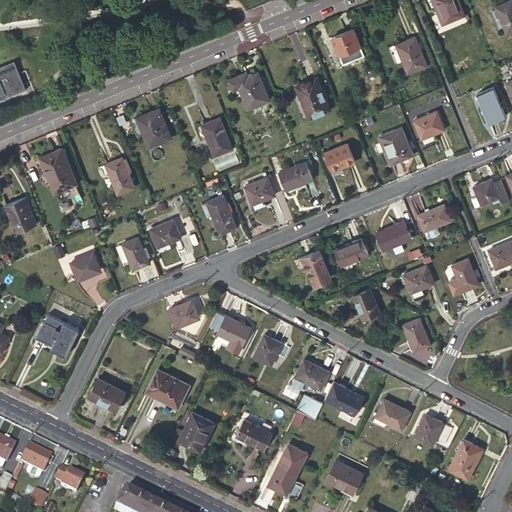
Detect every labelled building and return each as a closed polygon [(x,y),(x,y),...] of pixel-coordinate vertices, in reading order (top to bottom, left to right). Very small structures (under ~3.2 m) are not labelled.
[(465,15),(459,0),(433,0),(443,24),(465,15)] [(511,30),(511,0),(509,0),(494,7),(505,33),(511,30)] [(365,55),(354,28),(333,37),(344,63),(365,55)] [(427,65),(415,37),(396,44),(408,73),(427,65)] [(0,98),(0,99),(26,89),(20,72),(15,60),(0,66),(0,98)] [(271,100),(259,72),(249,75),(248,71),(229,79),(234,90),(240,88),(249,109),(271,100)] [(331,109),(318,77),(297,85),(310,118),(331,109)] [(506,116),(494,86),(477,93),(489,122),(506,116)] [(172,138),(160,108),(137,117),(150,147),(172,138)] [(444,129),(437,111),(415,120),(422,138),(444,129)] [(233,148),(221,118),(201,125),(215,156),(233,148)] [(413,154),(401,128),(380,136),(391,164),(413,154)] [(355,161),(348,143),(325,152),(332,170),(355,161)] [(77,184),(63,148),(41,157),(45,167),(46,166),(48,171),(48,175),(48,176),(50,179),(52,181),(53,182),(53,183),(57,192),(77,184)] [(139,187),(127,159),(125,160),(123,157),(107,164),(120,195),(139,187)] [(313,178),(305,160),(279,171),(286,189),(313,178)] [(274,194),(267,176),(244,185),(252,203),(274,194)] [(503,203),(510,201),(501,179),(494,182),(492,178),(474,185),(478,195),(472,198),(476,206),(495,198),(497,203),(502,201),(503,203)] [(237,226),(223,194),(207,201),(220,233),(237,226)] [(37,223),(26,196),(5,205),(16,232),(37,223)] [(425,230),(451,220),(445,204),(419,215),(425,230)] [(180,237),(173,219),(150,228),(158,247),(180,237)] [(401,242),(412,238),(404,221),(377,232),(384,249),(393,246),(401,242)] [(143,248),(138,237),(122,243),(133,269),(149,262),(145,255),(149,254),(146,247),(143,248)] [(342,265),(369,253),(362,238),(335,249),(342,265)] [(511,261),(511,239),(489,249),(497,267),(511,261)] [(401,242),(393,246),(396,253),(405,250),(401,242)] [(69,256),(77,274),(99,265),(91,247),(69,256)] [(314,283),(330,276),(318,248),(302,255),(314,283)] [(463,290),(479,283),(468,258),(452,264),(463,290)] [(412,291),(434,282),(426,264),(404,273),(412,291)] [(367,316),(384,310),(374,286),(358,293),(367,316)] [(187,304),(186,302),(170,308),(178,328),(203,318),(196,301),(187,304)] [(251,327),(217,310),(210,325),(219,329),(217,332),(232,339),(228,347),(239,352),(251,327)] [(415,348),(431,343),(423,315),(407,321),(415,348)] [(64,349),(72,333),(64,329),(68,322),(58,317),(55,324),(44,319),(36,336),(64,349)] [(0,351),(2,352),(11,336),(3,332),(7,324),(0,320),(0,351)] [(272,365),(283,342),(265,333),(254,356),(272,365)] [(196,352),(182,345),(179,351),(193,357),(196,352)] [(321,389),(330,371),(304,358),(295,376),(305,381),(321,389)] [(178,406),(189,384),(158,369),(147,391),(178,406)] [(347,414),(363,382),(346,374),(330,405),(347,414)] [(305,381),(295,376),(292,383),(302,388),(305,381)] [(117,409),(126,391),(98,377),(89,395),(117,409)] [(304,412),(311,396),(305,393),(297,409),(304,412)] [(315,418),(323,401),(312,396),(311,396),(304,412),(306,413),(315,418)] [(402,429),(411,411),(385,398),(376,416),(402,429)] [(297,409),(291,421),(300,425),(306,413),(304,412),(297,409)] [(201,451),(215,422),(193,411),(179,440),(201,451)] [(433,444),(444,422),(426,413),(416,435),(433,444)] [(264,449),(272,432),(245,419),(237,435),(264,449)] [(15,444),(0,436),(0,458),(6,461),(15,444)] [(469,478),(484,447),(464,437),(449,468),(469,478)] [(51,455),(28,444),(20,460),(30,465),(42,471),(43,471),(51,455)] [(287,494),(302,463),(283,454),(268,484),(287,494)] [(354,493),(364,472),(337,459),(327,479),(354,493)] [(27,470),(28,471),(38,476),(40,476),(42,471),(30,465),(27,470)] [(75,474),(60,466),(55,477),(63,480),(61,485),(75,492),(82,477),(80,476),(75,474)] [(0,489),(5,492),(12,478),(4,474),(0,481),(0,489)] [(46,495),(34,490),(28,503),(32,505),(39,509),(46,495)] [(165,511),(123,491),(114,509),(119,511),(165,511)]
